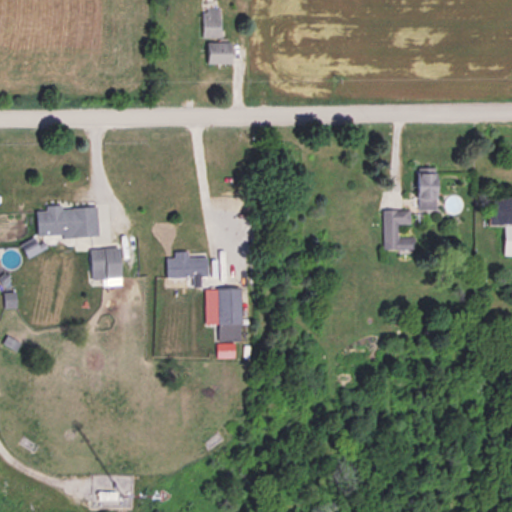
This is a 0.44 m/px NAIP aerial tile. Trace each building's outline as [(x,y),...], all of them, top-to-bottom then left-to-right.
[(202,7),(202,35),(221,35),(221,7),(202,7)] [(206,40),(206,62),(232,62),(232,40),(206,40)] [(417,207),(438,207),(438,166),(417,166),(417,207)] [(511,253),(511,196),(489,196),(488,223),(503,223),(503,254),(511,253)] [(36,205),(37,235),(98,233),(96,203),(36,205)] [(397,208),(397,220),(408,220),(408,208),(397,208)] [(121,246),(90,246),(90,276),(121,276),(121,246)] [(165,255),(166,275),(208,274),(207,253),(188,254),(188,248),(173,249),(173,255),(165,255)] [(241,338),(241,286),(217,286),(217,338),(241,338)] [(98,499),(117,499),(117,490),(98,490),(98,499)]
